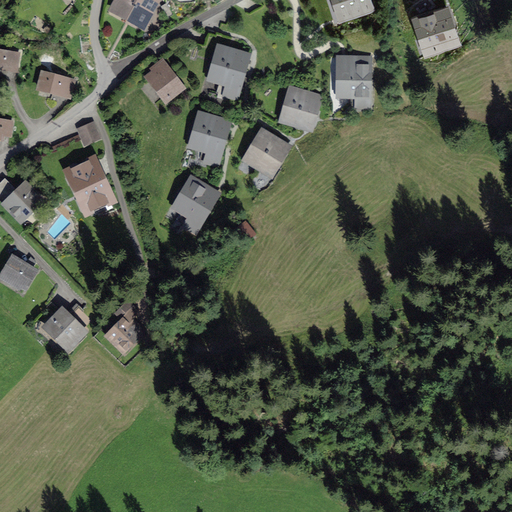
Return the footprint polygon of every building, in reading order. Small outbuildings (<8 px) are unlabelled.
[(151,0),(118,0),(114,8),(143,24),(155,2),(151,0)] [(337,0),(342,15),(369,6),(366,0),(337,0)] [(445,9),(418,18),(428,50),(455,41),(445,9)] [(242,56),(221,50),(213,75),(223,78),(221,85),(236,89),(246,52),(243,52),(242,56)] [(0,67),(1,64),(8,65),(7,66),(17,67),(19,52),(10,51),(10,53),(0,51),(0,67)] [(341,60),(340,98),(351,98),(351,95),(357,95),(357,107),(369,107),(369,94),(366,94),(367,72),(370,72),(370,60),(341,60)] [(166,99),(181,88),(162,64),(154,69),(156,71),(149,77),(166,99)] [(38,89),(54,93),(55,89),(62,91),(62,92),(71,94),(74,79),(66,77),(65,79),(43,73),(38,89)] [(294,123),(309,127),(317,98),(292,91),(285,117),(295,119),(294,123)] [(218,152),(226,124),(202,116),(194,142),(204,145),(203,148),(218,152)] [(0,133),(10,135),(12,121),(3,120),(3,121),(0,120),(0,133)] [(93,124),(79,130),(85,144),(99,138),(93,124)] [(256,165),(270,173),(285,147),(263,134),(250,157),(258,162),(256,165)] [(93,162),(70,173),(88,210),(96,206),(98,210),(105,207),(103,203),(110,200),(93,162)] [(0,200),(5,206),(6,205),(21,220),(36,205),(31,200),(36,195),(26,185),(11,199),(9,197),(16,190),(5,179),(0,183),(0,200)] [(177,222),(196,233),(202,221),(200,220),(215,194),(193,181),(179,204),(185,208),(177,222)] [(254,234),(246,223),(236,230),(244,241),(254,234)] [(3,266),(30,293),(43,280),(16,252),(3,266)] [(128,302),(117,314),(122,319),(109,333),(122,346),(120,348),(125,353),(145,332),(129,317),(136,310),(128,302)] [(40,328),(51,316),(45,310),(34,322),(40,328)] [(82,332),(63,312),(48,327),(68,347),(82,332)]
